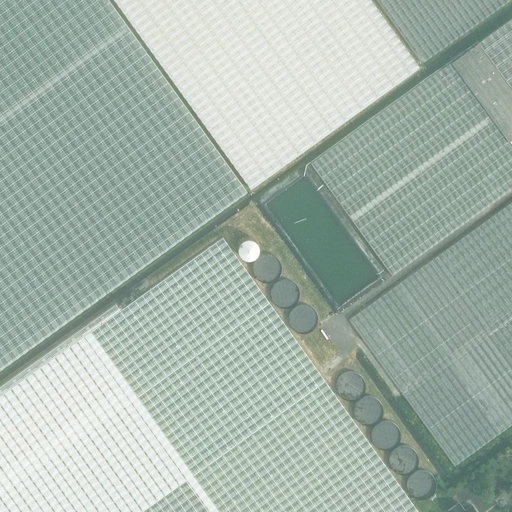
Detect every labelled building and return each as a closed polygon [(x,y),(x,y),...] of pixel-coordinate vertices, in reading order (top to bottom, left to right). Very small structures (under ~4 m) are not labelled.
[(0,0),(0,369),(247,191),(108,0),(0,0)] [(114,0),(250,188),(419,67),(371,0),(114,0)] [(376,0),(422,63),(510,0),(376,0)] [(449,62),(308,164),(349,222),(389,277),(438,242),(511,188),(511,145),(509,141),(511,139),(511,17),(477,43),(451,61),(449,62)] [(511,201),(448,248),(349,320),(354,327),(399,389),(454,466),(511,423),(511,201)] [(0,511),(417,511),(323,381),(321,378),(318,373),(317,373),(221,236),(120,309),(116,304),(80,330),(5,384),(0,386),(0,511)] [(288,277),(271,286),(280,304),(298,295),(288,277)] [(126,295),(119,301),(123,307),(129,302),(136,298),(138,296),(133,290),(131,292),(126,295)] [(313,325),(313,305),(292,305),(293,326),(313,325)] [(368,390),(368,389),(368,387),(368,385),(365,381),(364,379),(362,378),(358,377),(356,377),(353,377),(351,377),(349,378),(347,380),(346,381),(344,384),(344,386),(343,389),(343,391),(344,393),(345,396),(347,398),(348,400),(351,401),(353,402),(355,402),(358,402),(360,401),(362,401),(364,399),(366,397),(367,395),(368,392),(368,390)] [(388,414),(387,411),(387,409),(385,407),(384,405),(380,402),(376,401),(373,401),(370,402),(367,404),(365,406),(363,408),(362,411),(362,413),(362,416),(363,418),(364,420),(366,422),(367,424),(369,425),(372,426),(375,426),(379,426),(382,424),(384,423),(385,421),(386,419),(387,416),(388,414)] [(405,440),(405,439),(405,437),(404,434),(402,432),(400,429),(399,428),(396,427),(394,426),(391,426),(389,427),(387,428),(384,429),(382,431),(380,435),(379,439),(380,442),(380,444),(381,446),(383,448),(387,451),(389,452),(391,452),(394,452),(397,451),(398,450),(401,448),(403,446),(404,444),(405,442),(405,440)] [(422,463),(422,462),(422,460),(421,457),(420,455),(418,453),(415,451),(413,450),(411,450),(408,450),(406,450),(404,451),(402,452),(400,454),(399,456),(397,458),(397,462),(397,465),(398,467),(399,469),(400,471),(404,474),(407,475),(409,475),(412,475),(414,474),(418,472),(419,470),(421,468),(422,466),(422,463)] [(440,488),(440,487),(440,484),(439,482),(438,480),(437,478),(435,477),(433,475),(431,475),(428,474),(425,475),(423,475),(419,478),(417,480),(416,482),(415,487),(415,489),(416,492),(418,496),(421,498),(424,499),(427,500),(430,500),(432,499),(434,498),(436,497),(438,495),(439,493),(440,490),(440,488)] [(505,480),(500,484),(503,489),(508,485),(505,480)] [(458,502),(447,511),(476,511),(471,505),(464,510),(458,502)]
